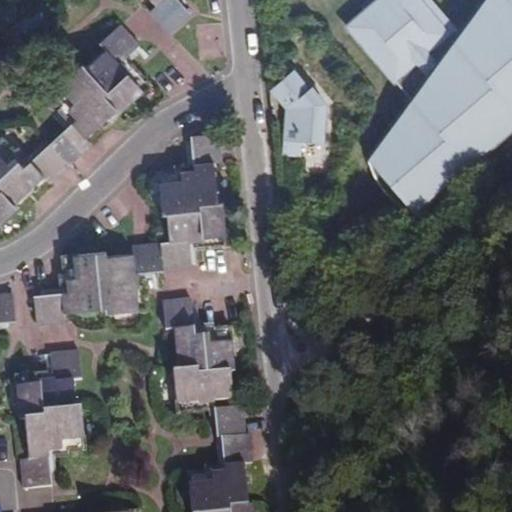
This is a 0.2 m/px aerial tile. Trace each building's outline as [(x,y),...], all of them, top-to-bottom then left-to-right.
[(159,0),(161,1),(156,5),(175,27),(196,7),(189,0),(159,0)] [(422,212),(511,134),(511,0),(383,0),(347,29),(401,93),(388,125),(373,157),(386,178),(402,195),(422,212)] [(0,221),(20,203),(18,200),(47,173),(54,179),(96,139),(91,133),(120,105),(124,109),(155,80),(137,61),(131,67),(124,60),(130,53),(145,40),(125,19),(105,38),(111,44),(91,63),(87,60),(57,88),(68,101),(73,106),(76,105),(83,111),(76,118),(34,157),(28,163),(21,156),(23,153),(18,147),(6,135),(0,140),(0,221)] [(131,67),(137,61),(130,53),(124,60),(131,67)] [(293,111),(279,155),(304,160),(301,167),(329,173),(339,141),(328,127),(335,106),(315,82),(312,86),(288,58),(279,66),(289,77),(274,90),(293,111)] [(64,105),(76,118),(83,111),(76,105),(73,106),(68,101),(64,105)] [(75,286),(65,287),(39,289),(41,319),(68,316),(68,308),(110,304),(110,308),(151,303),(149,280),(140,280),(139,268),(148,267),(195,263),(194,243),(193,234),(204,233),(205,241),(229,239),(226,197),(222,197),(219,157),(226,156),(224,127),(197,130),(199,159),(200,169),(189,170),(188,166),(181,167),(163,168),(167,208),(171,208),(174,236),(136,240),(136,248),(109,251),(108,247),(68,252),(69,269),(69,276),(74,276),(75,286)] [(22,144),(18,147),(23,153),(21,156),(28,163),(34,157),(22,144)] [(181,161),(181,167),(188,166),(189,170),(200,169),(199,159),(181,161)] [(193,234),(194,243),(205,241),(204,233),(193,234)] [(140,280),(149,280),(148,267),(139,268),(140,280)] [(64,269),(65,287),(75,286),(74,276),(69,276),(69,269),(64,269)] [(0,319),(17,317),(14,288),(0,289),(0,319)] [(182,405),(206,403),(205,393),(218,392),(237,390),(234,365),(240,364),(235,321),(216,322),(211,323),(211,325),(200,326),(199,319),(196,292),(169,295),(171,322),(178,322),(182,363),(179,363),(182,405)] [(211,323),(216,322),(216,317),(199,319),(200,326),(211,325),(211,323)] [(34,456),(26,456),(29,485),(57,482),(55,453),(54,445),(63,443),(64,447),(71,446),(90,444),(86,401),(82,401),(79,375),(85,374),(82,345),(56,348),(57,368),(58,377),(47,378),(46,369),(22,370),(25,415),(31,415),(34,456)] [(57,368),(46,369),(47,378),(58,377),(57,368)] [(206,403),(219,401),(218,392),(205,393),(206,403)] [(259,511),(259,497),(254,497),(251,457),(256,456),(255,427),(251,427),(248,398),(219,401),(221,431),(227,430),(230,459),(230,468),(223,469),(222,465),(213,466),(194,468),(198,510),(202,509),(201,511),(259,511)] [(54,445),(55,453),(72,451),(71,446),(64,447),(63,443),(54,445)] [(213,460),(213,466),(222,465),(223,469),(230,468),(230,459),(213,460)]
